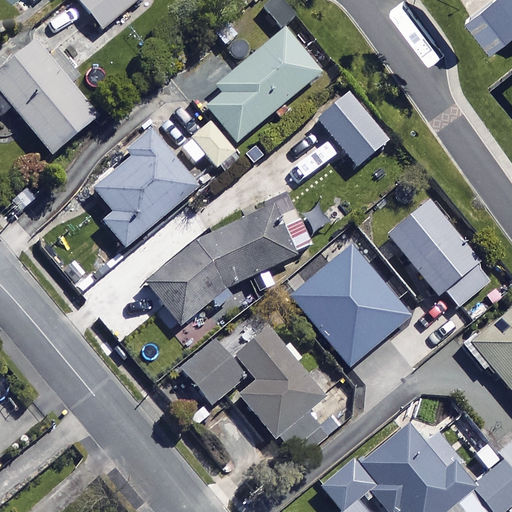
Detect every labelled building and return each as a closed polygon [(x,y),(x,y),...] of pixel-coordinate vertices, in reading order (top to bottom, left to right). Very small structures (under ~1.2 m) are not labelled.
[(144,0),(78,0),(76,2),(102,35),(144,0)] [(511,37),(511,0),(498,0),(469,22),(492,53),(511,37)] [(321,80),(284,35),(215,91),(218,96),(204,108),(237,148),(321,80)] [(99,124),(37,50),(0,81),(0,99),(53,162),(99,124)] [(386,149),(347,103),(318,128),(356,174),(386,149)] [(209,126),(181,150),(195,168),(205,160),(215,172),(234,156),(209,126)] [(198,194),(149,136),(125,157),(132,165),(94,197),(112,218),(101,227),(125,256),(198,194)] [(491,286),(430,209),(389,242),(438,304),(446,297),(458,312),(491,286)] [(203,247),(144,287),(182,332),(207,311),(231,294),(257,279),(295,264),(275,214),(241,227),(203,247)] [(376,304),(343,263),(292,305),(325,345),(376,304)] [(403,322),(394,310),(356,339),(365,351),(403,322)] [(511,313),(466,353),(482,372),(487,368),(511,397),(511,313)] [(325,405),(269,338),(237,364),(258,388),(240,403),(293,467),(325,440),(307,419),(325,405)] [(215,352),(184,383),(213,411),(244,380),(215,352)] [(511,414),(509,411),(483,433),(495,448),(511,433),(511,414)] [(511,511),(511,446),(500,457),(490,447),(476,460),(490,475),(475,490),(447,460),(451,455),(437,440),(425,452),(402,427),(325,499),(336,511),(352,511),(368,497),(382,511),(511,511)]
